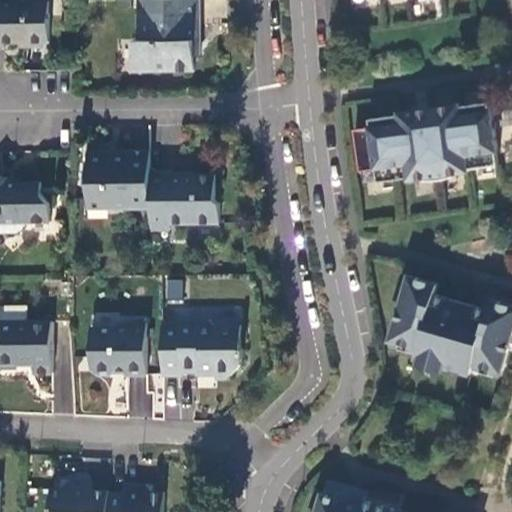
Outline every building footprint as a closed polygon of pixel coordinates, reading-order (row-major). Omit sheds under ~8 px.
[(7,0),(8,4),(0,3),(0,47),(1,47),(1,44),(25,43),(30,48),(44,47),(49,43),(49,1),(23,2),(21,0),(7,0)] [(198,0),(144,0),(144,6),(138,6),(138,40),(134,40),(134,66),(154,66),(154,71),(195,70),(194,50),(200,49),(198,0)] [(396,116),(367,120),(368,127),(352,129),(357,171),(373,169),(375,181),(404,178),(405,180),(421,178),(421,180),(450,176),(450,174),(464,172),(464,169),(494,165),(492,152),(494,151),(490,126),(488,109),(487,110),(486,103),(456,107),(455,105),(396,113),(396,116)] [(511,106),(500,108),(503,127),(511,125),(511,106)] [(106,151),(86,152),(87,209),(150,208),(149,170),(149,151),(129,151),(129,154),(108,155),(106,151)] [(167,170),(149,170),(150,208),(150,231),(167,230),(167,222),(220,221),(219,202),(215,197),(214,174),(188,174),(185,172),(169,172),(167,170)] [(19,177),(0,177),(0,232),(17,232),(27,222),(49,221),(49,203),(40,195),(40,183),(19,183),(19,177)] [(511,336),(511,306),(491,300),(488,310),(434,295),(437,284),(408,276),(389,340),(416,348),(413,357),(469,374),(472,364),(502,373),(511,336)] [(164,281),(166,300),(183,298),(181,279),(164,281)] [(27,307),(0,307),(0,364),(1,365),(5,369),(14,369),(18,365),(33,365),(33,374),(52,374),(52,322),(27,322),(27,307)] [(181,323),(162,324),(163,376),(183,375),(183,372),(208,371),(208,375),(231,375),(242,362),(241,355),(244,355),(244,346),(241,346),(241,322),(215,323),(210,320),(181,321),(181,323)] [(115,327),(91,327),(91,367),(99,373),(114,373),(116,370),(125,370),(127,374),(148,373),(147,321),(120,321),(115,327)] [(317,511),(447,511),(445,511),(444,511),(414,511),(366,498),(368,489),(362,487),(330,479),(327,479),(326,482),(317,511)] [(108,511),(109,493),(109,492),(92,491),(83,484),(76,482),(71,484),(66,488),(62,492),(51,492),(50,511),(108,511)] [(148,485),(127,484),(126,493),(109,493),(108,511),(163,511),(164,492),(152,492),(148,485)]
